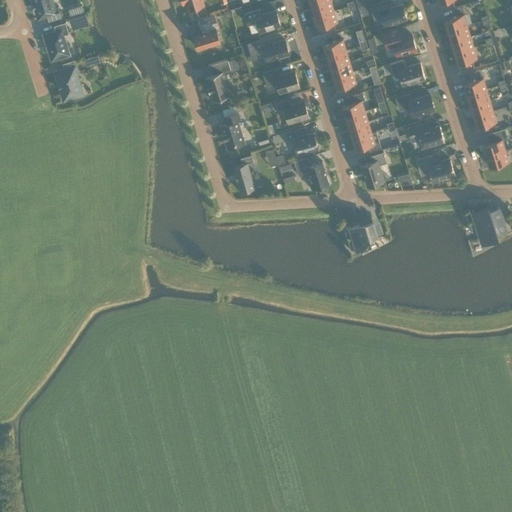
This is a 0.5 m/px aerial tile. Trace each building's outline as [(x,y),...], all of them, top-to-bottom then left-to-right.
[(51,0),(33,0),(34,3),(32,3),(32,4),(35,3),(36,8),(34,9),(36,8),(39,17),(46,15),(49,21),(62,17),(58,6),(54,7),(51,0)] [(181,0),(183,4),(186,3),(188,9),(204,4),(202,0),(181,0)] [(334,11),(331,0),(312,6),(315,17),(334,11)] [(385,0),(370,5),(374,19),(381,17),(384,25),(407,18),(402,3),(392,6),(390,0),(385,0)] [(232,12),(242,9),(239,1),(230,4),(232,12)] [(244,13),(248,25),(257,22),(259,31),(280,25),(276,10),(262,14),(260,8),(244,13)] [(338,22),(334,11),(315,17),(319,28),(338,22)] [(448,31),(467,25),(464,14),(445,20),(448,31)] [(77,16),(71,18),(74,27),(80,26),(77,16)] [(209,21),(199,24),(201,33),(193,35),(197,47),(205,45),(206,47),(211,46),(211,43),(220,40),(217,29),(220,28),(218,20),(210,23),(209,21)] [(54,25),(56,31),(44,34),(47,45),(45,45),(46,46),(48,45),(49,49),(47,50),(49,50),(52,59),(69,54),(63,35),(69,33),(65,21),(54,25)] [(452,41),(470,36),(467,25),(448,31),(452,41)] [(412,34),(400,38),(397,29),(383,34),(387,48),(393,46),(396,55),(416,49),(412,34)] [(369,45),(376,43),(374,36),(367,38),(369,45)] [(470,36),(452,41),(455,52),(474,47),(470,36)] [(245,55),(260,51),(256,39),(242,44),(245,55)] [(262,45),(267,62),(278,59),(278,57),(289,54),(285,39),(272,43),(272,42),(262,45)] [(324,45),(327,56),(346,50),(343,39),(324,45)] [(474,47),(455,52),(458,63),(477,57),(474,47)] [(350,61),(346,50),(327,56),(331,66),(350,61)] [(98,63),(102,62),(99,53),(92,55),(94,60),(98,63)] [(59,83),(58,83),(58,84),(59,84),(61,88),(59,88),(60,89),(61,89),(64,99),(82,93),(74,67),(78,66),(76,59),(62,63),(64,70),(56,73),(59,83)] [(229,95),(222,72),(230,69),(227,59),(208,65),(211,75),(205,76),(213,100),(229,95)] [(403,59),(390,63),(392,71),(394,78),(400,76),(403,85),(425,78),(420,62),(405,67),(403,59)] [(505,69),(511,67),(509,59),(503,61),(505,69)] [(331,66),(334,77),(353,72),(350,61),(331,66)] [(263,72),(267,87),(277,84),(280,92),(299,86),(295,71),(279,76),(276,67),(263,72)] [(334,77),(338,88),(356,83),(353,72),(334,77)] [(468,94),(487,88),(483,77),(464,83),(468,94)] [(471,105),(490,99),(487,88),(468,94),(471,105)] [(348,103),(343,105),(346,116),(365,110),(361,99),(364,98),(362,91),(346,96),(348,103)] [(410,100),(408,93),(396,97),(400,110),(410,107),(412,116),(435,109),(430,94),(410,100)] [(304,101),(290,105),(288,99),(277,102),(279,109),(284,108),(289,122),(309,116),(304,101)] [(475,116),(493,110),(490,99),(471,105),(475,116)] [(385,104),(379,106),(381,112),(387,110),(385,104)] [(365,110),(346,116),(349,127),(368,121),(365,110)] [(478,127),(497,121),(493,110),(475,116),(478,127)] [(238,111),(224,116),(226,123),(221,125),(228,148),(245,143),(238,120),(241,120),(238,111)] [(368,121),(349,127),(353,138),(372,132),(368,121)] [(444,140),(440,125),(425,130),(423,122),(407,127),(410,137),(417,134),(421,147),(444,140)] [(314,133),(306,135),(304,126),(290,130),(293,139),(297,154),(305,152),(305,151),(318,147),(319,151),(314,133)] [(504,128),(494,131),(497,139),(506,136),(504,128)] [(372,132),(353,138),(356,149),(368,145),(369,151),(381,147),(379,142),(378,136),(376,131),(372,132)] [(275,143),(281,142),(278,133),(272,135),(275,143)] [(487,155),(506,149),(502,138),(483,144),(487,155)] [(267,157),(275,155),(273,148),(265,151),(267,157)] [(490,166),(509,160),(506,149),(487,155),(490,166)] [(383,152),(370,156),(372,162),(361,165),(368,186),(384,181),(379,165),(387,163),(383,152)] [(455,174),(450,158),(436,162),(433,154),(417,159),(421,174),(429,172),(432,181),(444,177),(446,179),(452,177),(452,175),(455,174)] [(242,164),(233,167),(240,192),(255,187),(247,163),(253,161),(251,155),(240,158),(242,164)] [(308,179),(311,188),(329,183),(322,161),(310,165),(307,157),(294,161),(298,175),(309,172),(311,178),(308,179)] [(472,209),(483,243),(484,243),(481,236),(487,234),(488,239),(497,237),(495,231),(505,228),(505,230),(506,230),(498,206),(498,208),(475,216),(473,209),(472,209)] [(364,222),(349,226),(349,227),(344,229),(351,250),(360,247),(360,248),(370,242),(368,237),(376,234),(373,223),(365,225),(364,222)]
